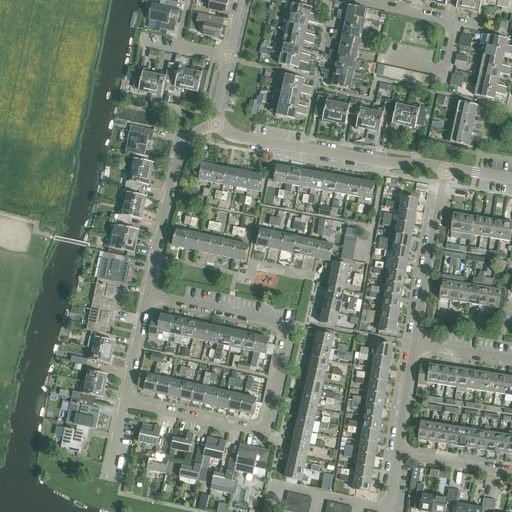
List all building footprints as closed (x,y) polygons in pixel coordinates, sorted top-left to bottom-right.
[(228,0),(210,0),(211,0),(209,10),(225,14),(228,0)] [(457,0),(456,9),(467,11),(468,12),(470,0),(457,0)] [(479,14),(480,11),(480,7),(487,9),(488,5),(487,4),(488,0),(470,0),(468,12),(479,14)] [(511,14),(511,0),(488,0),(487,4),(488,5),(502,8),(501,12),(511,14)] [(167,24),(169,24),(171,14),(178,16),(179,9),(151,3),(148,20),(162,23),(160,29),(166,30),(167,24)] [(311,8),(287,3),(284,13),(290,14),(318,21),(318,17),(309,15),(311,8)] [(339,10),(338,15),(365,21),(368,11),(346,6),(345,12),(339,10)] [(205,25),(203,36),(219,39),(222,26),(221,25),(223,19),(199,14),(197,24),(205,25)] [(317,25),(318,21),(290,14),(288,25),(306,29),(308,22),(317,25)] [(338,15),(337,18),(347,21),(345,27),(363,31),(365,21),(338,15)] [(288,25),(285,34),(313,41),(314,37),(305,35),(306,29),(288,25)] [(345,27),(343,37),(361,41),(363,31),(345,27)] [(285,34),(283,44),(302,48),(303,43),(313,45),(313,41),(285,34)] [(460,41),(472,43),(473,37),(461,35),(460,41)] [(511,47),(506,46),(507,40),(482,35),(480,45),(486,46),(485,46),(511,51),(511,47)] [(343,37),(341,47),(359,51),(361,41),(343,37)] [(283,44),(281,54),(309,60),(310,57),(300,54),(302,48),(283,44)] [(483,56),(502,60),(504,54),(511,55),(511,51),(485,46),(483,56)] [(341,47),(339,57),(357,61),(359,51),(341,47)] [(146,64),(154,66),(158,52),(150,49),(146,64)] [(312,65),(308,64),(309,60),(281,54),(279,64),(297,69),(297,70),(311,73),(312,65)] [(456,60),(467,63),(468,57),(457,55),(456,60)] [(502,60),(483,56),(481,66),(509,72),(510,68),(501,66),(502,60)] [(339,57),(337,67),(355,70),(357,61),(339,57)] [(467,63),(456,60),(454,66),(466,68),(467,63)] [(150,94),(162,96),(163,90),(169,92),(175,65),(169,63),(166,74),(161,73),(161,77),(154,76),(150,94)] [(185,67),(175,65),(169,92),(175,93),(176,88),(187,90),(191,72),(185,71),(185,67)] [(380,65),(378,76),(383,77),(386,66),(380,65)] [(389,78),(391,67),(386,66),(383,77),(389,78)] [(481,66),(479,75),(479,76),(498,80),(499,74),(508,76),(509,72),(481,66)] [(321,74),(325,75),(352,80),(355,70),(337,67),(335,73),(322,70),(321,74)] [(139,91),(150,94),(154,76),(148,74),(149,71),(139,68),(134,88),(140,89),(139,91)] [(204,92),(208,72),(197,70),(197,73),(191,72),(187,90),(198,93),(199,91),(204,92)] [(406,82),(408,71),(402,70),(400,81),(406,82)] [(411,83),(414,72),(408,71),(406,82),(411,83)] [(451,80),(463,83),(464,77),(453,74),(451,80)] [(350,91),(352,81),(352,80),(325,75),(324,78),(334,80),(332,87),(350,91)] [(284,76),(282,85),(282,86),(310,92),(311,88),(301,85),(303,80),(284,76)] [(430,76),(428,87),(434,88),(436,77),(430,76)] [(479,76),(477,86),(505,92),(506,87),(497,85),(498,80),(479,76)] [(463,83),(451,80),(450,86),(462,88),(463,83)] [(282,86),(280,96),(298,100),(300,94),(309,96),(310,92),(282,86)] [(474,96),(480,97),(494,100),(495,94),(504,96),(505,92),(477,86),(474,96)] [(352,92),(351,102),(362,103),(363,93),(352,92)] [(280,96),(278,106),(305,112),(306,107),(297,105),(298,100),(280,96)] [(331,103),(332,99),(318,96),(314,115),(323,117),(322,120),(334,123),(338,105),(331,103)] [(383,115),(389,116),(392,100),(386,99),(383,110),(378,109),(377,113),(372,112),(368,130),(379,132),(383,115)] [(402,103),(394,101),(392,100),(389,116),(394,117),(393,123),(404,126),(408,108),(401,107),(402,103)] [(348,114),(353,115),(356,104),(345,102),(344,106),(338,105),(334,123),(345,125),(348,114)] [(481,107),(480,107),(459,102),(457,112),(475,116),(478,117),(485,119),(485,115),(480,113),(481,107)] [(356,127),(368,130),(372,112),(365,111),(366,106),(356,104),(353,115),(358,117),(356,127)] [(429,108),(425,108),(415,105),(414,110),(408,108),(404,126),(416,128),(416,125),(424,126),(427,114),(428,115),(429,108)] [(304,116),(305,112),(278,106),(275,116),(294,120),(295,114),(304,116)] [(457,112),(454,122),(472,126),(475,116),(457,112)] [(475,133),(471,132),(472,126),(454,122),(452,132),(480,139),(481,135),(475,133)] [(127,147),(126,152),(132,154),(133,154),(145,156),(146,151),(148,141),(152,142),(154,131),(143,129),(131,126),(130,132),(127,147)] [(446,142),(472,148),(473,141),(479,143),(480,139),(452,132),(449,131),(446,142)] [(134,165),(133,169),(133,171),(151,175),(154,164),(147,162),(149,157),(145,156),(133,154),(132,154),(130,164),(134,165)] [(199,180),(211,182),(214,166),(215,163),(203,161),(199,180)] [(211,182),(223,185),(227,169),(214,166),(211,182)] [(277,166),(274,182),(286,185),(289,168),(277,166)] [(283,199),(284,199),(290,200),(292,186),(298,187),(301,171),(301,170),(301,169),(300,167),(296,167),(294,168),(294,169),(289,168),(286,185),(285,192),(283,199)] [(235,187),(236,187),(248,190),(251,174),(251,171),(239,168),(238,171),(235,187)] [(223,185),(235,187),(238,171),(227,169),(223,185)] [(128,177),(125,187),(137,190),(139,184),(149,186),(151,175),(133,171),(131,178),(128,177)] [(298,187),(299,187),(310,189),(314,173),(301,171),(298,187)] [(310,189),(311,189),(323,191),(326,175),(314,173),(310,189)] [(260,192),(263,176),(251,174),(248,190),(260,192)] [(323,191),(335,193),(338,177),(326,175),(323,191)] [(335,193),(347,195),(350,179),(338,177),(335,193)] [(347,195),(359,198),(362,181),(350,179),(347,195)] [(374,184),(362,181),(359,198),(371,200),(374,184)] [(125,187),(125,188),(123,198),(127,199),(125,205),(144,209),(146,197),(136,195),(137,190),(125,187)] [(419,200),(402,197),(400,210),(416,213),(419,200)] [(120,210),(119,215),(111,214),(110,219),(130,223),(131,218),(141,220),(144,209),(125,205),(124,211),(120,210)] [(330,218),(332,209),(320,207),(318,216),(330,218)] [(400,210),(398,222),(414,225),(416,213),(400,210)] [(454,214),(451,237),(461,239),(464,215),(454,214)] [(464,215),(461,239),(470,240),(474,217),(464,215)] [(481,237),(484,218),(474,217),(470,240),(470,242),(475,243),(476,236),(481,237)] [(493,220),(484,218),(481,237),(491,239),(493,220)] [(112,224),(109,237),(136,243),(139,230),(129,228),(130,223),(110,219),(109,224),(112,224)] [(503,221),(493,220),(491,239),(500,240),(503,221)] [(500,240),(510,242),(511,230),(511,222),(503,221),(500,240)] [(398,222),(396,234),(412,237),(414,225),(398,222)] [(300,223),(298,231),(304,232),(306,225),(300,223)] [(358,230),(347,229),(346,236),(357,238),(358,230)] [(172,246),(185,249),(188,233),(176,230),(172,246)] [(269,249),(273,232),(261,230),(257,246),(269,249)] [(273,232),(269,249),(281,251),(284,235),(273,232)] [(197,251),(200,235),(188,233),(185,249),(197,251)] [(396,234),(394,245),(410,248),(412,237),(396,234)] [(209,254),(212,238),(200,235),(197,251),(209,254)] [(281,251),(293,254),(297,237),(284,235),(281,251)] [(344,242),(356,244),(357,238),(346,236),(345,236),(344,242)] [(104,250),(103,253),(126,258),(128,253),(134,254),(136,243),(109,237),(107,248),(109,249),(108,251),(104,250)] [(293,254),(305,256),(309,240),(297,237),(293,254)] [(221,256),(224,240),(212,238),(209,254),(221,256)] [(233,259),(236,243),(224,240),(221,256),(233,259)] [(321,243),(309,240),(305,256),(318,259),(321,243)] [(343,248),(355,250),(356,244),(344,242),(343,248)] [(236,243),(233,259),(245,262),(249,246),(236,243)] [(333,245),(321,243),(318,259),(330,262),(333,245)] [(387,245),(387,244),(379,243),(378,249),(392,252),(391,258),(408,261),(410,248),(394,245),(394,246),(387,245)] [(102,258),(98,278),(117,283),(117,282),(121,283),(127,285),(131,264),(125,263),(126,258),(103,253),(102,258)] [(406,274),(408,261),(391,258),(389,271),(406,274)] [(334,262),(331,275),(347,278),(350,266),(334,262)] [(389,271),(387,283),(404,286),(406,274),(389,271)] [(473,286),(470,304),(479,306),(483,283),(485,273),(480,272),(477,279),(474,278),(472,286),(473,286)] [(347,278),(331,275),(328,287),(344,290),(347,278)] [(443,283),(440,300),(450,301),(453,283),(454,277),(443,275),(442,283),(443,283)] [(120,289),(121,283),(117,282),(117,283),(98,278),(92,305),(104,307),(111,309),(111,308),(115,309),(122,311),(126,290),(120,289)] [(387,283),(385,295),(401,298),(404,286),(387,283)] [(463,284),(453,283),(450,301),(460,303),(463,284)] [(479,306),(489,307),(492,289),(493,284),(483,283),(479,306)] [(472,286),(463,284),(460,303),(470,304),(473,286),(472,286)] [(328,287),(325,299),(341,302),(344,290),(328,287)] [(502,291),(492,289),(489,307),(499,309),(502,291)] [(385,295),(383,307),(399,309),(401,298),(385,295)] [(325,299),(323,311),(339,314),(341,302),(325,299)] [(113,320),(115,312),(115,309),(111,308),(111,309),(104,307),(92,305),(91,310),(87,330),(92,331),(94,332),(94,331),(106,334),(109,319),(113,320)] [(383,307),(380,319),(397,322),(399,309),(383,307)] [(336,327),(339,314),(323,311),(320,323),(336,327)] [(159,320),(152,319),(148,335),(156,337),(157,331),(169,334),(173,318),(160,315),(159,320)] [(173,318),(169,334),(181,336),(185,320),(173,318)] [(380,319),(378,331),(395,334),(397,322),(380,319)] [(197,323),(185,320),(181,336),(193,339),(197,323)] [(193,339),(205,342),(209,326),(197,323),(193,339)] [(205,342),(217,344),(221,328),(209,326),(205,342)] [(224,346),(229,347),(233,331),(221,328),(217,344),(218,344),(216,351),(214,359),(221,360),(224,346)] [(92,331),(88,348),(94,350),(112,354),(115,342),(108,341),(110,335),(106,334),(94,332),(92,331)] [(229,347),(241,350),(245,334),(233,331),(229,347)] [(333,336),(318,333),(315,345),(330,349),(333,336)] [(257,336),(245,334),(241,350),(253,352),(257,336)] [(260,354),(266,355),(269,339),(257,336),(253,352),(254,353),(251,365),(250,367),(251,367),(257,368),(260,354)] [(376,343),(374,356),(391,359),(393,346),(376,343)] [(167,345),(165,352),(173,354),(175,347),(167,345)] [(315,345),(312,357),(328,361),(330,349),(315,345)] [(190,358),(191,354),(196,355),(198,347),(191,346),(190,353),(189,358),(190,358)] [(89,355),(86,365),(98,368),(99,363),(110,365),(112,354),(94,350),(93,356),(89,355)] [(353,354),(346,353),(344,353),(343,360),(352,362),(353,354)] [(165,357),(164,357),(152,354),(151,361),(157,362),(154,377),(148,375),(149,374),(140,372),(137,386),(144,388),(143,391),(155,394),(159,378),(160,378),(161,371),(162,363),(164,363),(165,357)] [(240,357),(235,355),(232,367),(237,368),(238,362),(239,362),(240,357)] [(374,356),(372,368),(389,371),(391,359),(374,356)] [(325,373),(328,361),(312,357),(309,369),(325,373)] [(250,371),(251,367),(250,367),(251,365),(239,362),(238,362),(237,368),(250,371)] [(421,368),(418,384),(428,385),(428,383),(438,384),(441,366),(441,365),(438,364),(438,363),(431,362),(430,370),(428,369),(428,370),(422,369),(421,368)] [(169,364),(164,363),(162,363),(161,371),(167,372),(169,364)] [(86,365),(86,369),(83,382),(105,387),(107,376),(97,373),(98,368),(86,365)] [(451,367),(441,366),(438,384),(448,386),(451,367)] [(448,386),(457,387),(460,369),(451,367),(448,386)] [(186,368),(185,376),(191,377),(193,370),(186,368)] [(372,368),(370,380),(387,383),(389,371),(372,368)] [(309,369),(306,381),(322,385),(325,373),(309,369)] [(457,387),(456,391),(466,392),(467,389),(470,370),(460,369),(457,387)] [(467,389),(477,390),(480,372),(470,370),(467,389)] [(209,381),(211,373),(206,372),(202,387),(195,386),(192,402),(204,404),(207,388),(209,381)] [(477,390),(480,391),(486,392),(489,373),(480,372),(477,390)] [(211,373),(209,381),(216,383),(217,375),(211,373)] [(486,392),(496,393),(499,375),(489,373),(486,392)] [(496,393),(506,395),(508,376),(499,375),(496,393)] [(155,394),(156,394),(167,396),(171,380),(160,378),(159,378),(155,394)] [(235,379),(233,387),(240,388),(241,380),(235,379)] [(167,396),(168,396),(180,399),(183,383),(171,380),(167,396)] [(370,380),(368,392),(385,395),(387,383),(370,380)] [(322,385),(306,381),(305,381),(303,382),(302,386),(303,388),(305,388),(304,393),(320,397),(327,399),(335,400),(336,394),(321,391),(322,385)] [(102,399),(103,394),(105,387),(83,382),(79,399),(95,403),(96,397),(102,399)] [(183,383),(180,399),(192,402),(195,386),(183,383)] [(207,388),(204,404),(216,407),(219,391),(207,388)] [(216,407),(228,410),(231,394),(219,391),(216,407)] [(368,392),(366,404),(383,406),(385,395),(368,392)] [(317,409),(320,397),(304,393),(301,406),(317,409)] [(228,410),(240,412),(243,396),(231,394),(228,410)] [(256,399),(244,397),(243,396),(240,412),(253,415),(256,399)] [(66,424),(77,426),(85,428),(85,427),(89,428),(96,430),(100,409),(94,408),(95,403),(79,399),(72,398),(66,424)] [(366,404),(365,416),(381,419),(383,406),(366,404)] [(301,406),(298,418),(314,422),(317,409),(301,406)] [(365,416),(363,428),(379,431),(381,419),(365,416)] [(321,423),(329,425),(331,419),(323,417),(321,423)] [(298,418),(295,430),(311,434),(314,422),(298,418)] [(419,440),(429,442),(432,423),(422,422),(419,440)] [(429,442),(439,443),(442,425),(432,423),(429,442)] [(141,431),(140,431),(137,442),(157,447),(161,428),(154,427),(154,428),(142,425),(141,431)] [(439,443),(448,445),(451,426),(442,425),(439,443)] [(87,439),(89,428),(85,427),(85,428),(77,426),(76,431),(65,429),(61,449),(80,454),(83,438),(87,439)] [(448,445),(449,445),(458,446),(461,428),(451,426),(448,445)] [(477,449),(480,450),(487,451),(490,432),(491,427),(485,427),(484,431),(480,431),(477,449)] [(377,444),(379,431),(363,428),(361,441),(377,444)] [(458,446),(468,448),(471,429),(461,428),(458,446)] [(480,431),(471,429),(468,448),(477,449),(480,431)] [(295,430),(293,442),(309,445),(311,434),(295,430)] [(500,434),(490,432),(487,451),(497,452),(500,434)] [(187,433),(185,441),(173,438),(173,440),(171,445),(172,445),(171,450),(190,454),(194,435),(187,433)] [(510,435),(500,434),(497,452),(507,454),(510,435)] [(207,438),(205,448),(204,452),(203,457),(204,457),(201,469),(208,470),(210,458),(222,461),(226,442),(207,438)] [(156,453),(154,460),(149,459),(146,470),(166,475),(166,474),(169,462),(171,450),(172,445),(171,445),(173,440),(167,439),(163,454),(156,453)] [(361,441),(359,453),(375,456),(377,444),(361,441)] [(293,442),(290,454),(306,457),(309,445),(293,442)] [(270,452),(240,445),(236,459),(237,459),(236,464),(235,470),(253,474),(255,467),(266,470),(270,452)] [(198,482),(201,469),(204,457),(203,457),(204,452),(205,448),(199,447),(195,462),(188,461),(187,467),(182,466),(179,477),(198,482)] [(359,453),(357,466),(373,468),(375,456),(359,453)] [(290,454),(287,466),(303,469),(306,457),(290,454)] [(230,494),(234,477),(235,470),(236,464),(237,459),(236,459),(230,458),(228,469),(221,468),(219,474),(214,473),(210,490),(230,494)] [(300,481),(301,481),(307,482),(308,478),(302,476),(303,469),(287,466),(285,478),(300,481)] [(357,466),(355,478),(371,481),(373,468),(357,466)] [(418,480),(421,468),(414,466),(411,478),(418,480)] [(451,478),(451,471),(431,470),(430,477),(451,478)] [(369,492),(371,481),(355,478),(353,490),(369,492)] [(421,511),(425,511),(433,511),(436,496),(423,494),(425,485),(419,484),(415,509),(421,510),(421,511)] [(451,511),(455,489),(449,489),(448,498),(436,496),(433,511),(451,511)] [(461,490),(455,489),(451,511),(469,511),(471,506),(459,504),(461,490)] [(286,499),(298,502),(299,496),(287,493),(286,499)] [(200,506),(207,507),(210,498),(203,496),(200,506)] [(299,496),(298,502),(310,505),(312,499),(299,496)] [(488,511),(490,499),(485,498),(483,508),(471,506),(469,511),(488,511)] [(285,505),(297,508),(298,502),(286,499),(285,505)] [(494,511),(496,500),(490,499),(488,511),(494,511)] [(218,511),(224,511),(227,504),(218,502),(216,511),(218,511)] [(298,502),(297,508),(309,511),(310,505),(298,502)] [(338,511),(340,505),(327,502),(326,509),(338,511)]
